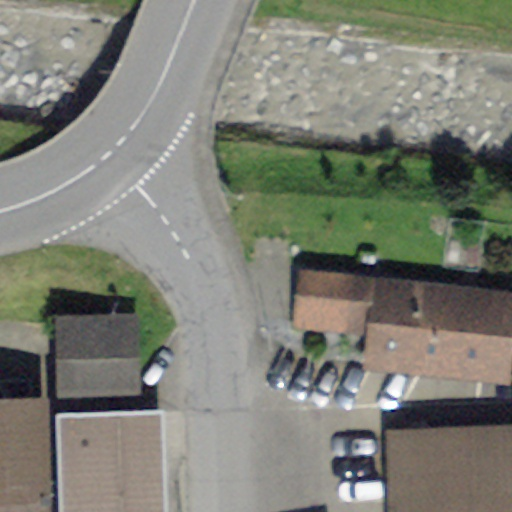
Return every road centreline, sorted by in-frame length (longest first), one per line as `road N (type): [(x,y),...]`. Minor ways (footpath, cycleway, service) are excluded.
road 1 (unclassified): [(222,511),(206,294),(167,219),(106,156)]
road 2 (tertiary): [(194,0),(152,98),(106,156)]
road 3 (tertiary): [(106,156),(66,184),(0,211)]
